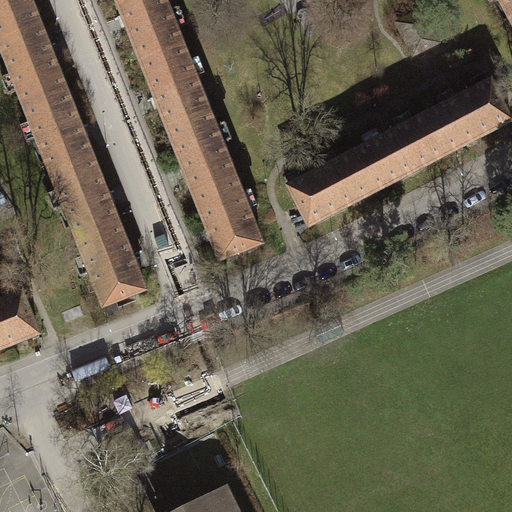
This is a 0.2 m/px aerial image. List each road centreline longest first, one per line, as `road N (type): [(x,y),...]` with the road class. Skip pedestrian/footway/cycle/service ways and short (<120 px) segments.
road 1 (residential): [(197,313),(334,256),(511,164)]
road 2 (residential): [(197,313),(70,0)]
road 3 (residential): [(0,392),(197,313)]
